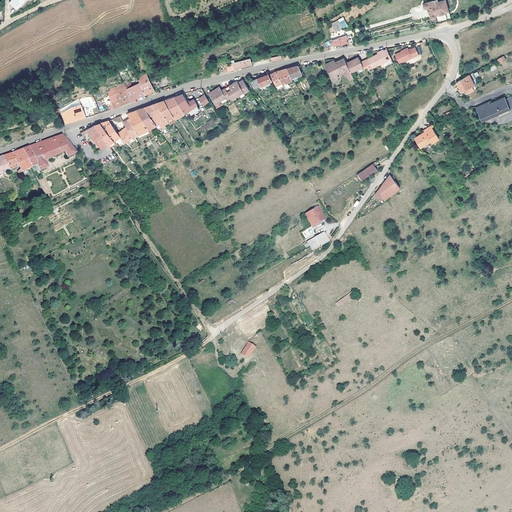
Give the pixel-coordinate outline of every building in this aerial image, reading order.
[(17,9),(25,0),(10,0),(10,1),(17,9)] [(438,0),(436,0),(427,3),(426,3),(425,4),(424,5),(424,7),(425,8),(426,9),(427,9),(428,9),(429,10),(428,10),(429,13),(430,13),(431,17),(432,19),(433,19),(435,19),(436,18),(437,17),(437,16),(437,15),(440,24),(452,20),(446,0),(445,0),(439,2),(438,0)] [(335,32),(347,26),(344,17),(331,23),(335,32)] [(334,48),(348,43),(346,35),(331,41),(334,48)] [(405,61),(411,58),(418,54),(414,47),(408,50),(407,48),(400,52),(401,53),(395,55),(399,63),(405,60),(405,61)] [(383,51),(382,50),(378,52),(379,53),(377,54),(372,57),(377,66),(391,59),(387,50),(383,51)] [(500,64),(506,60),(503,55),(497,60),(500,64)] [(366,71),(377,66),(372,57),(368,59),(369,62),(363,65),(364,67),(365,69),(366,71)] [(364,67),(363,65),(360,60),(354,63),(353,61),(347,64),(351,73),(357,70),(364,67)] [(252,66),(250,61),(244,62),(244,61),(232,64),(235,71),(239,71),(239,70),(241,69),(252,66)] [(341,65),(339,62),(336,63),(335,61),(332,62),(338,75),(344,72),(347,78),(348,77),(350,81),(354,79),(351,73),(347,64),(346,62),(341,65)] [(338,75),(332,62),(326,65),(333,81),(339,78),(337,75),(338,75)] [(287,70),(291,78),(296,76),(297,78),(302,76),(299,67),(292,68),(287,70)] [(291,78),(287,70),(281,72),(277,73),(282,83),(285,82),(286,84),(292,81),(291,78)] [(282,83),(277,73),(276,73),(273,74),(270,76),(277,89),(283,85),(282,83)] [(150,82),(152,81),(149,75),(140,78),(142,83),(146,95),(146,96),(150,94),(154,93),(153,91),(156,90),(155,86),(154,87),(152,87),(150,82)] [(259,87),(260,87),(268,83),(271,81),(268,75),(257,79),(253,81),(249,83),(253,90),(259,87)] [(469,76),(463,78),(456,84),(458,88),(462,93),(474,86),(469,76)] [(137,80),(127,83),(131,101),(138,99),(137,98),(146,95),(142,83),(139,84),(137,80)] [(227,92),(229,97),(232,101),(236,99),(244,94),(249,91),(243,80),(238,83),(237,82),(235,83),(232,85),(229,87),(231,90),(227,92)] [(131,101),(127,83),(114,87),(116,91),(111,93),(111,95),(114,104),(110,106),(111,110),(116,108),(131,101)] [(220,102),(229,97),(227,92),(226,91),(222,93),(221,92),(219,88),(213,92),(209,94),(216,107),(221,104),(220,102)] [(189,103),(183,95),(179,97),(175,99),(184,114),(189,111),(197,106),(197,105),(194,100),(189,103)] [(208,102),(204,95),(199,100),(203,106),(208,102)] [(510,112),(509,109),(504,100),(503,98),(489,104),(477,110),(482,122),(497,115),(498,117),(510,112)] [(175,119),(184,114),(175,99),(169,101),(165,102),(175,119)] [(175,119),(165,102),(158,105),(153,106),(159,117),(163,115),(168,123),(175,119)] [(234,103),(227,106),(232,114),(238,111),(234,103)] [(74,109),(61,114),(66,125),(80,120),(95,116),(92,109),(89,110),(87,105),(74,109)] [(159,117),(153,106),(148,108),(144,109),(152,120),(156,125),(159,123),(161,127),(168,123),(163,115),(159,117)] [(197,106),(189,111),(191,115),(199,109),(197,106)] [(148,130),(156,125),(152,120),(144,109),(141,111),(137,112),(148,130)] [(148,130),(137,112),(131,114),(129,115),(131,120),(138,136),(139,135),(148,130)] [(138,136),(131,120),(124,123),(127,128),(134,138),(138,136)] [(118,134),(110,122),(107,123),(102,125),(115,141),(120,137),(123,141),(127,138),(129,141),(134,138),(127,128),(118,134)] [(115,141),(102,125),(99,126),(96,127),(96,128),(109,145),(115,141)] [(420,149),(434,141),(435,143),(439,140),(431,127),(427,129),(424,131),(425,133),(414,139),(420,149)] [(109,145),(96,128),(92,129),(88,131),(90,133),(103,149),(109,145)] [(155,137),(161,134),(159,131),(157,128),(152,131),(155,137)] [(142,138),(150,133),(148,130),(139,135),(142,138)] [(76,154),(63,135),(51,140),(23,150),(32,169),(38,166),(40,172),(48,168),(45,163),(65,153),(68,159),(76,154)] [(13,154),(17,163),(22,173),(32,169),(23,150),(17,152),(13,154)] [(8,166),(17,163),(13,154),(8,155),(4,157),(8,166)] [(0,171),(9,167),(8,166),(4,157),(0,158),(0,171)] [(373,164),(357,175),(361,181),(377,170),(373,164)] [(383,186),(374,198),(377,200),(378,201),(379,199),(381,195),(383,201),(399,189),(391,175),(383,186)] [(38,180),(43,196),(50,194),(45,178),(38,180)] [(318,209),(305,216),(312,228),(324,221),(318,209)] [(307,243),(312,252),(328,242),(323,234),(307,243)] [(351,291),(336,303),(338,307),(354,295),(351,291)] [(255,348),(249,344),(241,355),(248,359),(255,348)]
